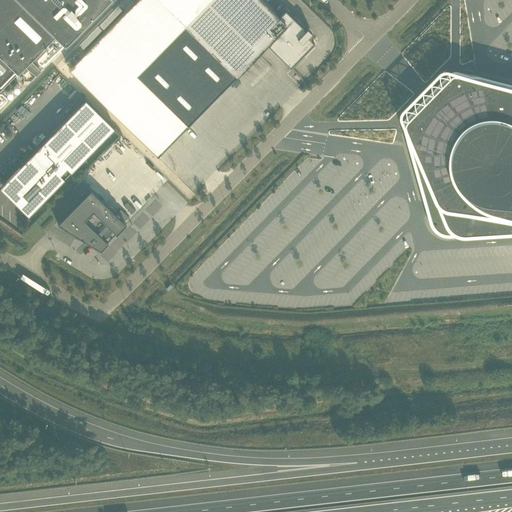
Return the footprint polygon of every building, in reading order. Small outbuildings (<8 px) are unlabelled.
[(0,0),(0,62),(12,74),(17,69),(23,64),(36,76),(41,71),(27,58),(53,32),(63,42),(105,0),(0,0)] [(187,124),(236,74),(266,43),(290,67),(314,42),(309,37),(311,35),(285,9),(278,16),(261,0),(160,0),(184,23),(135,74),(187,124)] [(511,84),(458,70),(454,70),(451,71),(448,73),(405,117),(403,120),(402,123),(403,126),(429,221),(431,226),(434,230),(438,233),(443,235),(448,236),(511,232),(511,84)] [(85,98),(6,180),(0,185),(0,187),(28,215),(35,208),(114,127),(85,98)] [(73,186),(80,192),(88,185),(81,178),(73,186)] [(125,224),(90,188),(57,222),(100,249),(125,224)]
